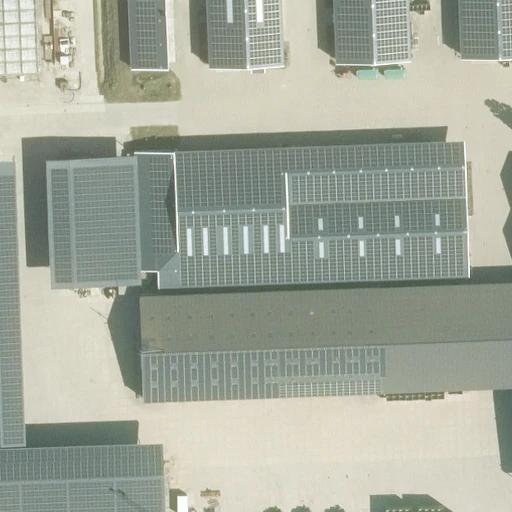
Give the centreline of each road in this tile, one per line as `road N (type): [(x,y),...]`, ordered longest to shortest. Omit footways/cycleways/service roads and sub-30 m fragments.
road 1 (unknown): [(435,444),(0,461)]
road 2 (unknown): [(499,100),(503,370),(486,410),(461,434),(435,444)]
